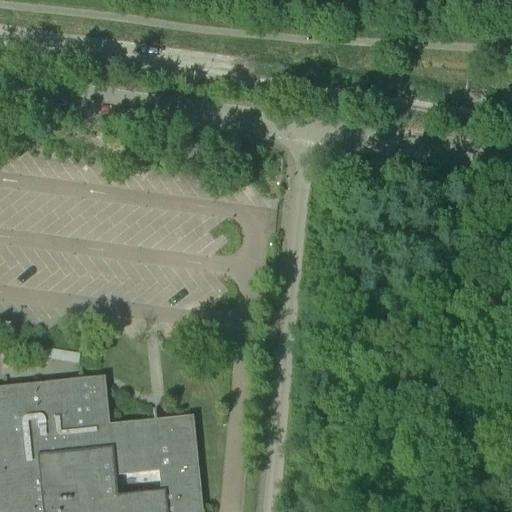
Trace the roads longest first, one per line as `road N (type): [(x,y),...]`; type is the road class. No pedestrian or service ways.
road 1 (unclassified): [(472,106),(0,40)]
road 2 (unclassified): [(272,511),(309,129)]
road 3 (unclassified): [(309,129),(0,85)]
road 4 (unclassified): [(511,157),(309,129)]
